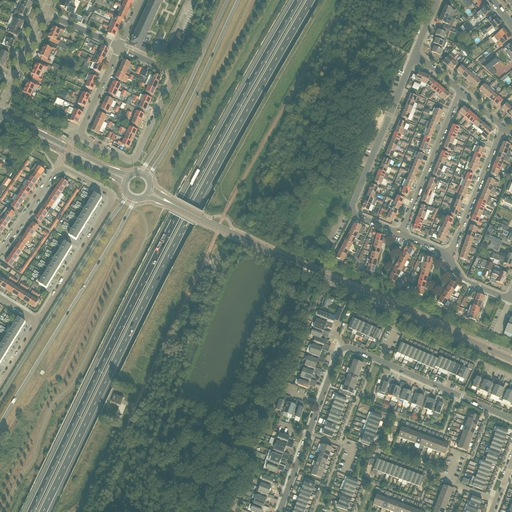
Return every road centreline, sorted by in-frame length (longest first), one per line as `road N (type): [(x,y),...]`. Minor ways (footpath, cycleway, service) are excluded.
road 1 (motorway): [(42,511),(175,241),(310,0)]
road 2 (motorway): [(297,0),(166,236),(30,511)]
road 3 (unclassified): [(511,359),(219,226)]
road 4 (residential): [(0,254),(57,170),(112,197),(38,322)]
road 5 (secondary): [(0,424),(135,199)]
road 6 (secondary): [(127,194),(0,397)]
road 7 (unclassified): [(127,429),(219,226)]
road 8 (residential): [(401,233),(351,206),(413,57)]
road 9 (residential): [(80,135),(135,158),(172,78),(119,47)]
road 10 (secondary): [(148,177),(239,0)]
road 11 (secondary): [(229,0),(140,172)]
road 12 (residential): [(460,91),(401,233)]
road 13 (residential): [(503,127),(446,257)]
road 14 (residential): [(511,419),(381,362)]
road 15 (unclassified): [(0,114),(125,179)]
